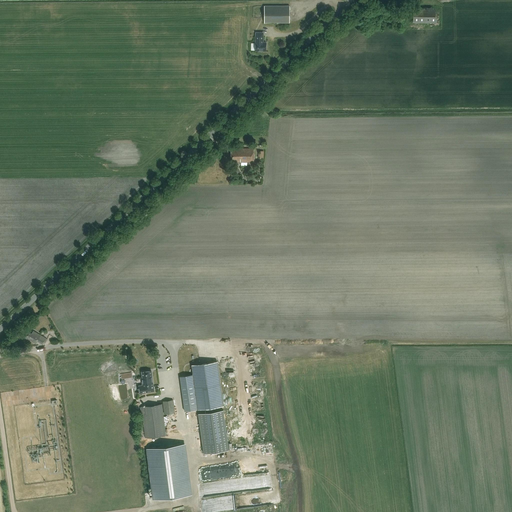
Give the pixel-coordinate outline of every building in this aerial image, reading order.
[(290,23),(290,6),(264,6),(264,23),(290,23)] [(440,14),(416,14),(416,22),(440,22),(440,14)] [(255,42),(255,50),(266,51),(266,43),(263,42),(263,33),(256,33),(256,43),(255,42)] [(254,162),(254,148),(231,149),(231,158),(232,158),(232,162),(254,162)] [(37,341),(43,344),(46,338),(33,331),(32,333),(28,331),(24,337),(36,343),(37,341)] [(193,375),(180,377),(184,411),(222,406),(216,361),(191,365),(193,375)] [(143,385),(139,386),(139,389),(140,392),(154,391),(151,373),(151,370),(148,371),(142,371),(143,378),(142,378),(143,385)] [(145,438),(166,435),(164,414),(175,413),(173,400),(162,401),(163,404),(141,406),(145,438)] [(204,453),(229,449),(224,409),(198,413),(204,453)] [(181,444),(147,448),(151,486),(152,493),(171,491),(172,496),(176,496),(183,495),(185,494),(187,494),(181,444)]
